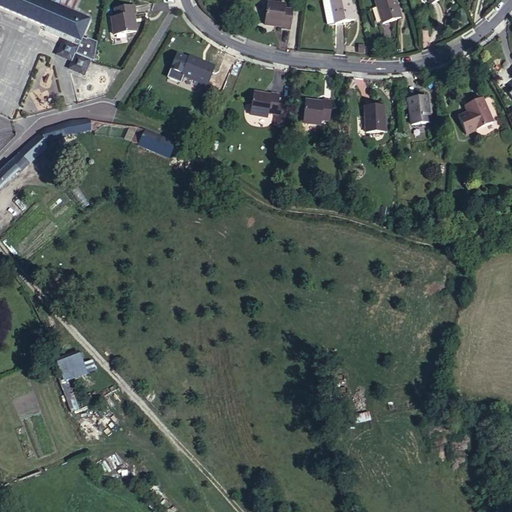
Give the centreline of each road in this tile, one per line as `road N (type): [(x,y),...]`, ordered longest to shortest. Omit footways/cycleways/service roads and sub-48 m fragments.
road 1 (track): [(107,113),(178,138),(257,200),(291,209),(360,218),(436,244),(489,217),(511,215)]
road 2 (residential): [(509,0),(490,23),(433,59),(382,67),(247,51),(208,30),(186,0)]
road 3 (unclassified): [(0,164),(40,124),(107,113)]
